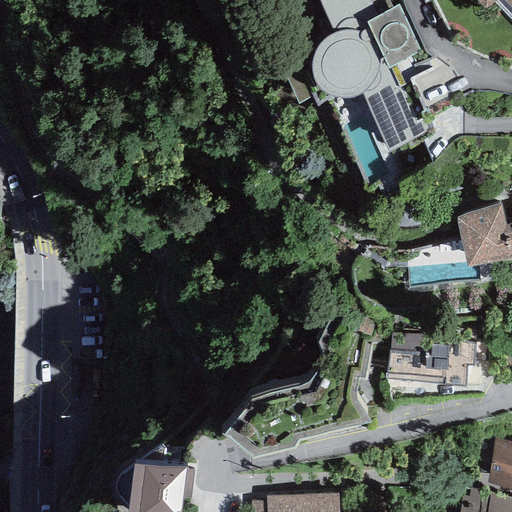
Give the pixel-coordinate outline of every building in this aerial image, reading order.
[(317,0),(334,33),(329,36),(326,38),(321,42),(317,46),(314,50),(311,56),(311,64),(311,69),(312,74),(314,80),(315,83),(318,87),(322,91),(326,94),(329,96),(336,98),(341,99),(346,99),(349,98),(355,96),(359,95),(361,93),(388,153),(425,132),(421,121),(416,123),(390,69),(421,51),(399,4),(392,9),(387,0),(317,0)] [(511,0),(476,0),(485,9),(495,0),(503,0),(511,9),(511,0)] [(412,58),(424,78),(446,65),(434,45),(412,58)] [(511,257),(511,222),(507,225),(505,218),(502,203),(455,218),(459,231),(460,238),(467,266),(511,257)] [(253,399),(225,434),(252,457),(295,447),(299,440),(371,421),(356,399),(355,396),(355,391),(358,379),(366,379),(371,343),(375,343),(378,341),(380,336),(380,333),(379,327),(378,325),(378,319),(336,306),(317,343),(323,360),(311,381),(296,388),(253,399)] [(449,337),(390,332),(386,380),(465,386),(467,366),(473,366),(475,342),(448,341),(449,337)] [(79,393),(79,367),(70,367),(70,393),(79,393)] [(511,441),(495,439),(486,484),(511,488),(511,441)] [(133,465),(127,511),(180,511),(182,498),(190,500),(193,468),(133,465)] [(494,492),(470,487),(469,497),(462,495),(458,511),(511,511),(511,498),(494,496),(494,492)] [(266,501),(251,502),(251,511),(338,511),(338,494),(266,497),(266,501)]
